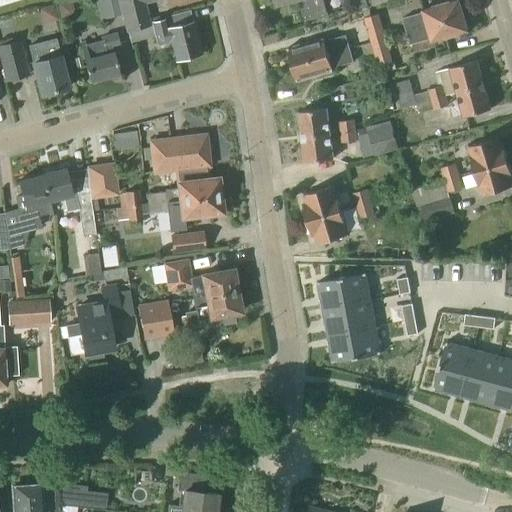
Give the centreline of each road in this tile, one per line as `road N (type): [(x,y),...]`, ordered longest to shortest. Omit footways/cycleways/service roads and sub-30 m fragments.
road 1 (residential): [(281,445),(287,341),(247,79)]
road 2 (residential): [(281,445),(147,434),(0,443)]
road 3 (residential): [(0,144),(247,79)]
road 4 (residential): [(511,502),(281,445)]
